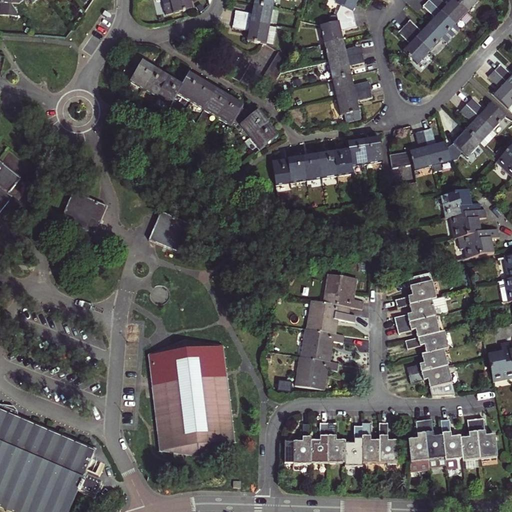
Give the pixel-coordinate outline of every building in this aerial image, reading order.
[(0,0),(0,13),(15,15),(15,13),(11,7),(11,5),(11,0),(0,0)] [(161,0),(166,16),(192,9),(190,0),(161,0)] [(254,0),(254,7),(274,10),(275,0),(254,0)] [(358,0),(338,0),(336,4),(341,7),(337,16),(339,24),(354,21),(353,12),(358,0)] [(430,0),(429,2),(454,26),(467,13),(453,0),(451,0),(445,7),(437,0),(430,0)] [(453,0),(467,13),(478,0),(453,0)] [(428,26),(442,39),(447,45),(460,31),(454,26),(429,2),(424,8),(434,19),(428,26)] [(235,22),(270,28),(274,10),(254,7),(252,16),(237,13),(235,22)] [(339,24),(320,29),(324,46),(344,43),(341,32),(356,29),(354,21),(339,24)] [(248,42),(267,46),(275,47),(278,29),(270,28),(235,22),(233,30),(249,33),(248,42)] [(404,28),(429,52),(442,39),(428,26),(420,33),(410,23),(404,28)] [(402,52),(417,66),(429,52),(404,28),(398,34),(409,45),(402,52)] [(344,43),(324,46),(328,64),(362,56),(360,48),(346,52),(344,43)] [(279,53),(275,59),(286,66),(290,60),(279,53)] [(362,56),(328,64),(332,81),(351,77),(349,68),(364,64),(362,56)] [(235,65),(246,72),(250,66),(239,59),(235,65)] [(275,59),(271,64),(283,72),(286,66),(275,59)] [(131,84),(144,92),(156,72),(142,64),(131,84)] [(271,64),(268,71),(279,77),(281,75),(283,72),(271,64)] [(232,71),(243,78),(246,72),(235,65),(232,71)] [(495,72),(511,88),(511,76),(500,66),(495,72)] [(229,76),(239,83),(243,78),(232,71),(229,76)] [(279,77),(268,71),(264,76),(275,83),(279,77)] [(144,92),(158,100),(169,80),(156,72),(144,92)] [(494,96),(511,113),(511,88),(495,72),(489,78),(501,90),(494,96)] [(178,96),(191,104),(203,84),(190,76),(182,87),(178,96)] [(261,82),(272,89),(275,83),(264,76),(261,82)] [(351,77),(332,81),(336,100),(370,92),(368,84),(354,88),(351,77)] [(171,107),(178,96),(182,87),(169,80),(158,100),(171,107)] [(261,82),(257,88),(269,94),(272,89),(261,82)] [(191,104),(205,112),(216,92),(203,84),(191,104)] [(205,112),(218,120),(230,100),(216,92),(205,112)] [(370,92),(336,100),(341,117),(343,116),(345,124),(355,123),(361,120),(357,103),(372,99),(370,92)] [(218,120),(232,127),(234,123),(242,110),(243,107),(230,100),(218,120)] [(506,119),(491,105),(485,112),(473,102),(467,107),(493,132),(506,119)] [(493,132),(467,107),(462,113),(473,125),(466,132),(480,146),(484,150),(498,136),(493,132)] [(250,140),(268,125),(259,112),(252,117),(242,110),(234,123),(239,127),(250,140)] [(244,144),(254,156),(278,137),(268,125),(250,140),(244,144)] [(446,144),(436,147),(431,131),(424,133),(433,167),(451,163),(448,150),(446,144)] [(480,146),(466,132),(454,145),(448,150),(451,163),(468,159),(480,146)] [(435,173),(433,167),(424,133),(416,135),(419,151),(410,153),(413,166),(415,171),(420,171),(421,176),(435,173)] [(366,166),(382,163),(378,140),(362,143),(366,166)] [(350,168),(366,166),(362,143),(347,145),(348,152),(350,168)] [(511,147),(510,149),(499,161),(511,173),(511,147)] [(351,175),(350,168),(348,152),(333,154),(337,177),(351,175)] [(410,153),(391,156),(393,169),(413,166),(410,153)] [(321,180),(337,177),(333,154),(318,157),(321,180)] [(306,182),(321,180),(318,157),(303,159),(306,182)] [(291,184),(306,182),(303,159),(287,162),(291,184)] [(511,173),(499,161),(496,164),(511,179),(511,173)] [(0,213),(13,198),(9,194),(21,179),(0,162),(0,213)] [(275,186),(291,184),(287,162),(271,164),(275,186)] [(411,197),(418,196),(416,184),(409,185),(411,197)] [(405,199),(411,197),(409,185),(402,186),(405,199)] [(396,187),(398,200),(402,199),(405,199),(402,186),(396,187)] [(391,201),(398,200),(396,187),(389,188),(391,201)] [(107,208),(73,193),(61,222),(94,237),(107,208)] [(467,207),(465,193),(445,197),(449,218),(453,218),(480,213),(479,205),(471,206),(467,207)] [(449,218),(445,197),(440,197),(444,219),(449,218)] [(177,253),(189,223),(161,212),(149,242),(177,253)] [(465,237),(477,235),(475,221),(478,221),(486,220),(485,212),(480,213),(453,218),(457,238),(461,238),(465,237)] [(453,239),(457,238),(453,218),(449,218),(453,239)] [(481,234),(477,235),(465,237),(469,260),(490,256),(487,240),(491,240),(498,239),(497,231),(481,234)] [(465,261),(469,260),(465,237),(461,238),(465,261)] [(505,282),(508,282),(511,280),(511,257),(500,260),(505,282)] [(323,305),(359,310),(363,311),(364,303),(354,302),(357,281),(327,276),(323,305)] [(409,307),(436,300),(430,276),(409,281),(413,298),(395,302),(397,310),(409,307)] [(511,280),(508,282),(505,282),(500,283),(504,304),(511,302),(511,280)] [(436,300),(409,307),(411,316),(396,320),(398,327),(435,318),(447,315),(443,298),(436,300)] [(310,303),(306,332),(336,336),(338,321),(363,325),(364,318),(358,317),(359,310),(323,305),(310,303)] [(415,332),(418,341),(440,335),(435,318),(398,327),(400,336),(415,332)] [(305,331),(300,360),(330,364),(334,343),(343,344),(344,337),(336,336),(306,332),(305,331)] [(426,356),(443,352),(448,350),(444,334),(440,335),(418,341),(406,344),(408,352),(424,348),(426,356)] [(166,349),(149,357),(152,378),(152,383),(157,428),(160,451),(181,454),(198,457),(233,442),(230,416),(224,373),(221,347),(184,342),(173,346),(166,349)] [(502,357),(488,360),(492,380),(511,375),(511,365),(510,355),(509,352),(508,344),(499,345),(501,353),(502,357)] [(447,368),(443,352),(426,356),(422,357),(424,366),(408,370),(410,378),(447,368)] [(300,360),(299,360),(295,387),(325,391),(328,371),(338,372),(339,366),(330,364),(300,360)] [(447,368),(410,378),(412,386),(428,381),(432,398),(454,395),(447,368)] [(493,385),(511,380),(511,375),(492,380),(493,385)] [(0,507),(11,511),(68,511),(77,492),(94,499),(101,483),(85,476),(94,454),(17,420),(17,416),(17,413),(14,408),(7,407),(0,406),(0,507)] [(475,422),(480,461),(496,459),(494,437),(485,438),(483,421),(475,422)] [(423,423),(429,469),(445,467),(442,438),(433,439),(431,422),(423,423)] [(449,422),(440,423),(442,438),(445,467),(446,471),(456,470),(455,461),(462,460),(460,441),(460,438),(451,440),(449,422)] [(469,440),(460,441),(462,460),(463,463),(480,461),(475,422),(467,423),(469,440)] [(408,442),(410,464),(410,471),(417,470),(418,473),(429,472),(429,469),(423,423),(415,424),(417,441),(408,442)] [(327,465),(327,426),(319,426),(319,443),(310,443),(310,465),(327,465)] [(327,465),(345,465),(345,445),(345,443),(335,443),(335,426),(327,426),(327,465)] [(362,426),(362,429),(362,465),(379,465),(379,443),(370,443),(370,426),(362,426)] [(379,426),(379,443),(379,465),(396,465),(396,443),(387,443),(387,426),(379,426)] [(310,466),(310,465),(310,443),(310,427),(302,427),(302,444),(284,444),(284,466),(293,466),(310,466)] [(345,445),(345,465),(345,468),(362,468),(362,465),(362,429),(354,429),(354,446),(345,445)]
